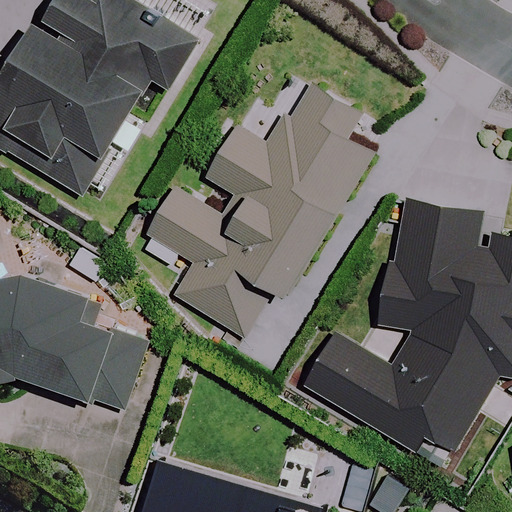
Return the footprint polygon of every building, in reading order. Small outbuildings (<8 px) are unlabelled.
[(11,63),(0,56),(0,143),(81,192),(152,75),(170,86),(199,39),(134,0),(55,0),(43,20),(62,32),(59,37),(35,23),(11,63)] [(286,298),(369,154),(345,140),(361,113),(312,85),(293,119),(285,115),(270,141),(237,122),(204,179),(232,195),(223,211),(176,185),(147,236),(194,263),(175,295),(245,336),(272,290),(286,298)] [(483,211),(409,199),(398,264),(391,263),(381,323),(412,328),(412,334),(394,363),(337,330),(304,386),(417,451),(426,436),(458,454),(503,376),(511,377),(511,233),(495,231),(492,249),(477,247),(483,211)] [(0,380),(20,376),(94,404),(96,397),(125,408),(150,340),(114,326),(114,331),(82,320),(90,296),(23,273),(0,278),(0,380)] [(323,511),(325,507),(160,460),(145,511),(323,511)]
